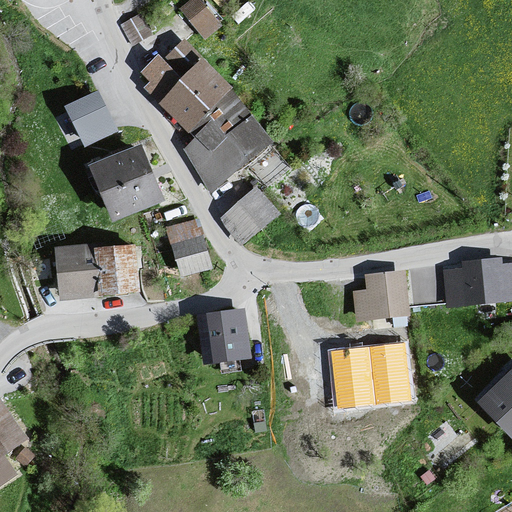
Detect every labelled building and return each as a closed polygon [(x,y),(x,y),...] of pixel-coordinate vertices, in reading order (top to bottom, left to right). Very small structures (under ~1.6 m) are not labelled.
[(209,0),(193,0),(186,6),(211,35),(227,22),(209,0)] [(143,12),(124,24),(137,46),(157,35),(143,12)] [(201,79),(172,57),(154,72),(161,81),(153,86),(207,142),(198,151),(220,192),(288,139),(244,96),(252,86),(216,59),(201,79)] [(99,91),(65,108),(86,149),(120,131),(99,91)] [(142,146),(92,169),(114,217),(164,195),(142,146)] [(286,212),(259,183),(226,214),(253,243),(286,212)] [(100,243),(62,246),(66,297),(105,294),(100,243)] [(143,244),(104,248),(109,295),(148,291),(143,244)] [(188,245),(156,254),(168,296),(200,287),(188,245)] [(500,259),(461,263),(461,268),(443,270),(446,306),(511,299),(511,263),(501,265),(500,259)] [(402,274),(369,277),(370,291),(356,293),(359,319),(406,314),(402,274)] [(252,307),(208,313),(214,363),(259,357),(252,307)] [(403,345),(333,353),(339,405),(409,397),(403,345)] [(511,370),(477,404),(511,440),(511,370)] [(0,490),(52,455),(10,394),(0,400),(0,490)]
